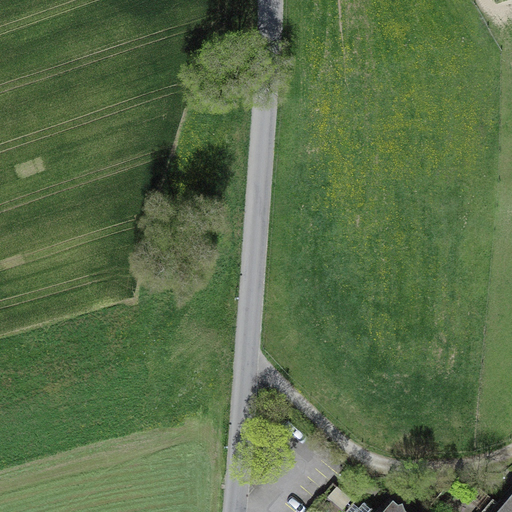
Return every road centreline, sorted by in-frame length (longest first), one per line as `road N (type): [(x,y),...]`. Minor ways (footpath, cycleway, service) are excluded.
road 1 (tertiary): [(270,0),(233,511)]
road 2 (track): [(511,448),(439,465),(365,455),(246,353)]
